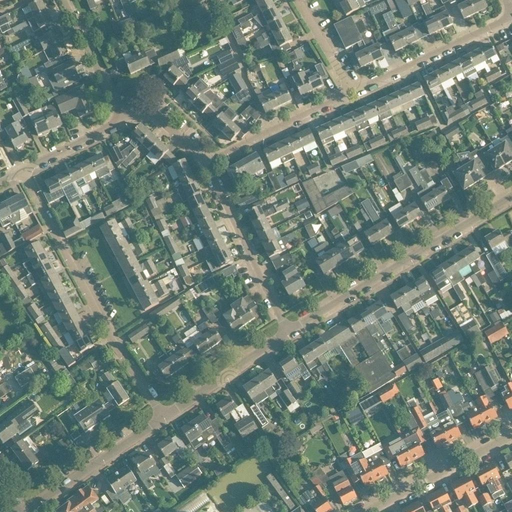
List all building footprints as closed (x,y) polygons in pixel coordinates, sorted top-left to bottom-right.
[(28,21),(47,12),(41,0),(29,6),(28,7),(32,13),(25,16),(28,21)] [(86,0),(90,11),(91,11),(97,9),(97,8),(94,3),(94,1),(93,0),(86,0)] [(120,0),(127,18),(135,15),(130,4),(128,0),(120,0)] [(262,14),(275,8),(270,0),(261,0),(256,3),(262,13),(262,14)] [(349,0),(340,5),(346,16),(366,6),(362,0),(349,0)] [(404,0),(392,0),(388,3),(392,11),(393,10),(398,7),(400,11),(404,19),(412,15),(404,0)] [(475,14),(468,0),(461,0),(462,0),(456,3),(464,20),(475,14)] [(487,9),(482,0),(468,0),(475,14),(480,12),(481,13),(483,13),(486,12),(487,10),(486,9),(487,9)] [(193,10),(195,15),(211,6),(208,1),(193,10)] [(186,2),(177,6),(180,12),(189,8),(186,2)] [(435,18),(432,12),(428,4),(422,7),(429,21),(424,24),(429,36),(441,30),(435,18)] [(444,6),(432,12),(435,18),(441,30),(453,25),(444,6)] [(262,28),(268,25),(280,19),(275,8),(262,14),(262,13),(253,18),(254,19),(253,19),(262,28)] [(47,12),(28,21),(34,33),(53,24),(47,12)] [(390,40),(395,52),(407,47),(401,34),(397,26),(391,13),(383,16),(390,32),(383,35),(387,42),(390,40)] [(7,32),(11,30),(10,30),(8,24),(12,22),(8,14),(0,18),(0,29),(2,34),(7,32)] [(248,22),(253,19),(254,19),(253,18),(251,14),(238,21),(240,26),(248,21),(248,22)] [(367,32),(362,20),(359,21),(356,15),(351,18),(362,42),(367,50),(372,63),(378,60),(378,62),(381,62),(383,61),(384,59),(384,58),(384,57),(378,45),(373,48),(369,40),(366,39),(364,33),(367,32)] [(346,50),(357,44),(362,42),(351,18),(334,26),(346,50)] [(121,24),(124,31),(136,26),(133,19),(121,24)] [(249,49),(270,39),(274,37),(274,36),(286,30),(280,19),(268,25),(271,31),(262,35),(263,36),(257,39),(256,38),(246,43),(249,49)] [(250,26),(248,22),(248,21),(240,26),(242,30),(250,26)] [(11,30),(7,32),(9,36),(28,27),(25,22),(10,30),(11,30)] [(403,24),(397,26),(407,47),(419,41),(413,29),(407,31),(403,24)] [(230,30),(236,42),(244,38),(238,26),(230,30)] [(274,37),(270,39),(272,42),(268,44),(272,51),(276,49),(279,55),(291,49),(288,44),(292,42),(286,30),(274,36),(274,37)] [(56,31),(33,42),(43,52),(45,51),(62,42),(56,31)] [(62,42),(45,51),(50,62),(44,65),(45,66),(35,71),(37,75),(47,71),(63,63),(61,58),(68,54),(62,42)] [(362,42),(357,44),(361,53),(356,56),(355,56),(361,68),(372,63),(367,50),(362,42)] [(12,55),(23,49),(20,44),(9,49),(12,55)] [(479,51),(485,62),(487,65),(492,63),(490,59),(497,56),(491,45),(489,46),(488,44),(484,46),(485,48),(479,51)] [(505,50),(502,44),(496,47),(499,53),(505,50)] [(154,50),(145,54),(150,66),(155,64),(159,68),(183,58),(186,56),(182,48),(178,50),(177,47),(157,56),(154,50)] [(216,56),(220,65),(233,58),(230,50),(216,56)] [(479,51),(468,56),(474,68),(485,62),(479,51)] [(294,53),(285,57),(288,64),(292,62),(294,67),(293,67),(295,70),(292,71),(293,78),(292,79),(301,97),(302,96),(303,98),(304,98),(307,97),(308,95),(307,94),(312,91),(304,73),(297,60),(294,53)] [(150,66),(145,54),(126,62),(125,60),(115,64),(117,71),(127,67),(131,75),(150,66)] [(468,56),(457,62),(463,73),(465,78),(477,73),(474,68),(468,56)] [(508,56),(502,59),(505,65),(511,62),(508,56)] [(185,61),(183,58),(159,68),(166,75),(164,77),(174,86),(178,82),(183,87),(188,82),(177,71),(181,67),(179,64),(185,61)] [(233,58),(220,65),(221,65),(217,67),(223,78),(239,70),(233,58)] [(267,61),(259,65),(263,75),(271,71),(267,61)] [(78,74),(72,62),(46,75),(55,93),(56,92),(63,89),(73,84),(70,78),(78,74)] [(457,62),(446,68),(452,79),(463,73),(457,62)] [(324,86),(322,81),(328,78),(322,65),(304,73),(312,91),(324,86)] [(446,68),(435,74),(441,85),(452,79),(446,68)] [(497,68),(490,72),(495,80),(501,76),(497,68)] [(495,80),(490,72),(484,75),(488,84),(495,80)] [(237,74),(229,79),(238,94),(246,89),(237,74)] [(441,85),(435,74),(424,80),(432,96),(444,90),(441,85)] [(184,96),(193,105),(202,96),(211,90),(197,77),(188,82),(183,87),(188,92),(184,96)] [(29,81),(35,94),(42,91),(36,78),(29,81)] [(419,84),(407,90),(413,102),(424,96),(419,84)] [(281,91),(273,95),(278,108),(292,101),(284,85),(279,88),(281,91)] [(52,94),(55,100),(61,115),(76,108),(80,118),(95,112),(84,86),(69,92),(70,94),(59,98),(56,92),(55,93),(52,94)] [(250,96),(246,89),(238,94),(235,95),(239,103),(250,96)] [(278,108),(273,95),(264,100),(259,89),(254,91),(258,98),(265,114),(278,108)] [(500,99),(494,89),(489,91),(494,102),(500,99)] [(407,90),(396,95),(401,107),(413,102),(407,90)] [(483,96),(481,91),(474,95),(476,99),(481,107),(487,104),(483,96)] [(48,103),(55,100),(52,94),(46,96),(48,103)] [(235,95),(231,98),(234,103),(240,103),(239,103),(235,95)] [(396,95),(385,100),(390,112),(401,107),(396,95)] [(204,112),(209,117),(212,114),(216,109),(202,96),(193,105),(202,114),(204,112)] [(13,101),(19,114),(22,119),(29,115),(20,97),(13,101)] [(481,107),(476,99),(470,103),(471,104),(474,110),(474,111),(481,107)] [(385,100),(373,105),(379,117),(378,117),(380,122),(392,116),(390,112),(385,100)] [(244,110),(256,122),(261,116),(253,102),(244,110)] [(231,123),(237,117),(222,103),(216,109),(217,110),(212,114),(217,119),(215,122),(213,124),(222,133),(231,123)] [(51,114),(44,117),(50,131),(62,126),(53,105),(48,107),(51,114)] [(373,105),(362,110),(367,122),(378,117),(379,117),(373,105)] [(459,120),(455,112),(451,105),(445,108),(447,113),(442,115),(447,126),(459,120)] [(466,117),(462,110),(461,108),(455,112),(459,120),(466,117)] [(50,131),(44,117),(41,110),(29,115),(38,136),(43,134),(44,135),(46,135),(49,134),(50,132),(49,132),(50,131)] [(362,110),(350,115),(356,127),(358,132),(368,127),(365,123),(367,122),(362,110)] [(480,112),(475,115),(478,120),(483,117),(480,112)] [(22,119),(19,114),(12,117),(16,124),(5,130),(8,137),(15,149),(17,148),(17,149),(19,149),(22,148),(22,147),(21,146),(28,142),(22,130),(26,127),(22,119)] [(350,115),(339,120),(344,132),(356,127),(350,115)] [(475,115),(469,119),(472,125),(478,121),(475,115)] [(428,117),(421,120),(425,128),(432,125),(428,117)] [(339,120),(328,125),(333,137),(344,132),(339,120)] [(414,123),(418,132),(425,128),(421,120),(414,123)] [(231,123),(222,133),(231,142),(238,135),(242,139),(248,132),(240,124),(236,128),(231,123)] [(136,150),(142,144),(141,144),(150,134),(141,125),(132,135),(137,140),(131,145),(136,149),(136,150)] [(333,137),(328,125),(316,131),(323,146),(335,141),(333,137)] [(462,130),(459,125),(454,128),(457,133),(462,130)] [(405,126),(398,129),(402,137),(409,134),(405,126)] [(402,137),(398,129),(391,133),(394,140),(395,141),(402,137)] [(309,130),(298,136),(303,148),(315,142),(309,130)] [(425,138),(428,143),(437,138),(434,132),(425,138)] [(141,144),(142,144),(150,152),(159,142),(150,134),(141,144)] [(382,135),(375,139),(378,147),(386,143),(382,135)] [(298,136),(286,141),(292,153),(303,148),(298,136)] [(511,154),(509,150),(511,147),(511,142),(508,136),(500,141),(499,139),(491,143),(495,149),(505,166),(511,161),(511,154)] [(378,147),(375,139),(368,142),(372,149),(378,147)] [(286,141),(275,147),(281,159),(283,164),(294,158),(292,153),(286,141)] [(173,156),(168,152),(169,151),(159,142),(150,152),(160,161),(163,158),(167,162),(173,156)] [(362,153),(358,145),(352,148),(355,156),(362,153)] [(413,145),(408,149),(412,154),(416,150),(413,145)] [(117,147),(109,151),(114,160),(117,167),(118,168),(122,164),(124,161),(120,153),(117,147)] [(281,159),(275,147),(264,152),(269,164),(281,159)] [(355,156),(352,148),(345,151),(345,152),(341,154),(344,160),(348,158),(349,159),(355,156)] [(140,153),(136,150),(136,149),(130,155),(124,161),(122,164),(126,168),(140,153)] [(485,150),(477,155),(484,165),(489,162),(495,172),(505,166),(495,149),(489,153),(485,150)] [(460,161),(464,168),(474,184),(484,178),(478,168),(484,165),(477,155),(475,151),(468,156),(468,160),(460,161)] [(344,160),(341,154),(340,154),(340,152),(328,158),(332,166),(344,161),(343,160),(344,160)] [(257,154),(241,163),(249,178),(265,169),(257,154)] [(102,155),(90,161),(96,172),(106,167),(109,173),(115,169),(108,156),(103,159),(102,155)] [(370,155),(356,162),(359,168),(374,161),(370,155)] [(190,172),(185,160),(180,163),(175,158),(169,164),(172,167),(172,166),(178,178),(190,172)] [(90,161),(79,167),(85,178),(84,178),(87,183),(92,180),(89,176),(96,172),(90,161)] [(356,162),(349,164),(352,172),(360,168),(359,168),(356,162)] [(249,178),(241,163),(226,171),(233,183),(235,182),(238,187),(251,180),(249,178)] [(317,163),(311,166),(312,166),(315,174),(321,171),(317,163)] [(311,166),(307,168),(310,176),(315,174),(312,166),(311,166)] [(79,167),(68,172),(74,184),(84,178),(85,178),(79,167)] [(474,184),(464,168),(459,171),(455,168),(446,173),(453,184),(458,181),(464,190),(474,184)] [(432,181),(425,169),(419,172),(423,179),(426,185),(432,181)] [(57,178),(66,196),(70,204),(75,201),(71,194),(67,187),(74,184),(68,172),(57,178)] [(178,178),(183,189),(184,189),(196,183),(190,172),(178,178)] [(281,190),(277,182),(273,172),(267,175),(275,192),(281,190)] [(428,212),(439,206),(428,188),(426,185),(423,179),(419,172),(412,177),(418,187),(421,186),(424,191),(417,195),(428,212)] [(294,174),(289,176),(292,184),(298,182),(294,174)] [(412,184),(406,174),(403,176),(409,187),(411,186),(412,184)] [(289,176),(277,182),(281,190),(292,184),(289,176)] [(409,187),(403,176),(394,181),(400,193),(409,187)] [(428,188),(439,206),(450,199),(447,195),(453,191),(444,176),(438,180),(439,182),(434,185),(428,188)] [(66,196),(57,178),(45,184),(49,191),(44,194),(49,204),(66,196)] [(302,184),(304,189),(315,184),(312,179),(302,184)] [(183,203),(188,201),(189,200),(189,201),(200,195),(201,195),(196,183),(184,189),(183,189),(177,192),(183,203)] [(304,189),(307,194),(317,189),(315,184),(304,189)] [(349,185),(344,187),(349,196),(354,193),(349,185)] [(344,187),(338,190),(344,199),(349,196),(344,187)] [(307,194),(309,198),(320,193),(317,189),(307,194)] [(396,189),(392,191),(399,202),(403,200),(396,189)] [(338,190),(333,193),(339,202),(344,199),(338,190)] [(126,192),(118,196),(124,208),(132,204),(126,192)] [(245,206),(261,199),(258,192),(242,199),(235,203),(238,210),(245,206)] [(309,198),(312,203),(322,198),(320,193),(309,198)] [(333,193),(327,195),(334,205),(339,202),(333,193)] [(11,216),(15,224),(16,226),(21,223),(20,211),(23,210),(26,217),(32,213),(25,198),(23,195),(16,198),(15,197),(10,199),(11,201),(5,204),(11,216)] [(188,201),(193,212),(193,213),(205,206),(200,195),(189,201),(189,200),(188,201)] [(322,198),(312,203),(317,215),(334,205),(327,195),(322,198)] [(156,203),(155,202),(153,197),(146,201),(148,206),(155,203),(156,203)] [(295,204),(299,212),(310,207),(306,199),(295,204)] [(253,225),(265,219),(273,215),(283,210),(289,207),(286,201),(272,208),(262,213),(259,207),(265,204),(264,200),(249,207),(251,211),(247,213),(253,225)] [(368,201),(361,205),(364,209),(367,214),(367,213),(370,219),(375,228),(383,240),(394,233),(387,221),(382,224),(368,201)] [(157,208),(155,203),(148,206),(151,211),(157,208)] [(15,224),(11,216),(5,204),(0,206),(0,222),(3,228),(10,224),(12,227),(16,225),(15,224)] [(173,208),(171,204),(160,210),(162,213),(173,208)] [(400,204),(388,211),(393,218),(400,229),(411,223),(404,211),(400,204)] [(415,204),(404,211),(411,223),(422,216),(415,204)] [(104,210),(107,217),(116,213),(112,205),(104,210)] [(211,218),(205,206),(193,213),(193,212),(186,216),(191,226),(192,226),(193,227),(211,218)] [(339,206),(333,209),(337,215),(342,211),(339,206)] [(364,209),(360,211),(363,216),(366,222),(370,219),(367,213),(367,214),(364,209)] [(320,217),(318,218),(319,220),(321,223),(330,219),(326,213),(325,214),(320,217)] [(183,228),(189,227),(186,216),(180,218),(183,228)] [(91,218),(83,222),(87,228),(94,224),(91,219),(91,218)] [(101,229),(106,239),(121,232),(133,226),(128,218),(117,225),(115,221),(101,229)] [(193,227),(198,238),(216,229),(211,218),(193,227)] [(315,218),(303,224),(305,227),(317,221),(315,218)] [(253,225),(258,236),(270,230),(265,219),(253,225)] [(166,225),(164,220),(156,223),(159,228),(166,225)] [(353,225),(358,233),(362,230),(358,222),(353,225)] [(166,225),(159,228),(161,233),(169,230),(166,225)] [(305,227),(310,239),(316,236),(310,225),(305,227)] [(72,226),(62,231),(66,239),(76,233),(72,226)] [(106,239),(112,250),(126,242),(124,238),(128,236),(136,231),(133,226),(121,232),(106,239)] [(375,228),(364,235),(371,246),(383,240),(375,228)] [(210,246),(222,240),(216,229),(198,238),(203,249),(210,246)] [(258,236),(264,247),(276,241),(270,230),(258,236)] [(346,231),(340,234),(343,239),(346,243),(354,257),(364,251),(356,237),(352,240),(346,231)] [(485,239),(492,251),(504,242),(508,248),(511,249),(511,248),(511,231),(510,232),(502,237),(498,231),(485,239)] [(31,240),(27,232),(21,235),(26,243),(31,240)] [(165,240),(170,251),(177,248),(176,245),(183,241),(179,233),(165,240)] [(340,234),(335,238),(337,242),(343,239),(340,234)] [(286,247),(287,244),(291,243),(287,236),(276,242),(276,241),(264,247),(269,259),(282,253),(281,252),(287,250),(286,247)] [(317,239),(321,245),(326,242),(322,236),(317,239)] [(314,238),(309,241),(314,250),(319,246),(314,238)] [(132,243),(135,250),(143,246),(139,239),(132,243)] [(8,240),(3,242),(9,252),(14,250),(8,240)] [(210,246),(216,257),(227,251),(222,240),(210,246)] [(0,256),(9,252),(3,242),(0,243),(0,252),(0,256)] [(112,250),(117,260),(132,252),(126,242),(112,250)] [(25,251),(30,261),(45,254),(39,243),(25,251)] [(326,243),(320,246),(324,252),(330,248),(326,243)] [(346,243),(336,249),(344,263),(354,257),(346,243)] [(143,246),(135,250),(139,256),(146,252),(143,246)] [(324,252),(320,246),(314,250),(317,256),(324,252)] [(462,254),(473,271),(474,274),(481,285),(486,282),(479,272),(480,271),(474,262),(480,258),(473,247),(462,254)] [(172,256),(180,252),(177,248),(170,251),(172,256)] [(336,249),(326,255),(334,269),(344,263),(336,249)] [(227,251),(216,257),(209,260),(215,272),(221,269),(233,263),(227,251)] [(117,260),(123,270),(137,262),(132,252),(117,260)] [(508,277),(500,264),(493,252),(486,257),(493,269),(494,271),(500,282),(508,277)] [(33,267),(36,271),(36,272),(50,264),(45,254),(30,261),(23,264),(27,271),(33,267)] [(272,262),(276,272),(277,274),(290,268),(288,265),(287,262),(292,259),(290,254),(272,262)] [(462,254),(451,261),(458,272),(461,277),(462,278),(473,271),(462,254)] [(334,269),(326,255),(316,262),(324,275),(334,269)] [(146,271),(154,266),(151,260),(143,264),(146,271)] [(440,268),(451,284),(461,277),(458,272),(451,261),(440,268)] [(128,280),(143,273),(137,262),(123,270),(126,277),(128,280)] [(37,284),(56,274),(50,264),(36,272),(36,271),(30,274),(36,284),(37,284)] [(188,271),(185,264),(185,265),(177,268),(181,275),(188,271)] [(1,271),(5,276),(12,272),(7,266),(1,271)] [(146,271),(149,277),(158,273),(157,272),(154,266),(146,271)] [(239,276),(234,266),(221,272),(222,273),(225,279),(232,275),(234,278),(239,276)] [(283,277),(280,279),(279,279),(282,284),(282,285),(289,297),(306,287),(294,267),(282,275),(283,277)] [(440,291),(451,284),(440,268),(429,275),(437,286),(440,291)] [(487,274),(497,293),(504,289),(494,271),(487,274)] [(12,272),(5,276),(9,282),(16,278),(12,272)] [(146,278),(143,273),(128,280),(134,291),(148,283),(146,278)] [(43,294),(47,292),(61,285),(56,274),(37,284),(43,294)] [(477,288),(481,285),(474,274),(470,277),(477,288)] [(436,296),(432,288),(430,289),(423,278),(412,285),(424,303),(436,296)] [(155,285),(158,291),(166,287),(163,281),(155,285)] [(206,282),(196,288),(200,295),(210,288),(206,282)] [(134,291),(139,301),(154,293),(148,283),(134,291)] [(457,284),(453,287),(461,301),(465,298),(457,284)] [(14,290),(18,295),(25,290),(21,285),(14,290)] [(47,292),(52,302),(66,295),(61,285),(47,292)] [(412,285),(402,291),(412,309),(414,312),(420,308),(426,317),(429,314),(430,314),(424,305),(424,304),(424,303),(419,296),(412,285)] [(166,287),(158,291),(162,297),(169,293),(166,287)] [(195,287),(189,291),(194,299),(200,296),(195,287)] [(25,290),(18,295),(22,301),(29,297),(25,290)] [(412,309),(402,291),(390,298),(397,310),(401,307),(405,313),(412,309)] [(154,293),(139,301),(145,311),(159,304),(154,293)] [(52,302),(58,313),(72,305),(66,295),(52,302)] [(251,313),(257,308),(249,296),(231,308),(232,310),(236,315),(237,315),(244,326),(255,319),(251,313)] [(162,307),(160,309),(165,315),(173,310),(168,303),(162,307)] [(380,303),(369,310),(377,321),(385,335),(393,330),(388,321),(385,323),(382,318),(387,314),(380,303)] [(27,309),(32,315),(38,310),(34,304),(27,309)] [(58,313),(63,323),(77,315),(72,305),(58,313)] [(149,316),(154,323),(165,315),(160,309),(149,316)] [(360,316),(358,316),(376,345),(383,341),(381,338),(385,335),(377,321),(369,310),(368,311),(367,309),(363,311),(359,314),(360,316)] [(497,312),(503,323),(511,317),(511,309),(506,313),(504,309),(497,312)] [(38,310),(32,315),(36,321),(42,316),(38,310)] [(244,326),(237,315),(236,315),(232,310),(222,317),(226,322),(220,326),(224,331),(230,327),(234,333),(244,326)] [(199,330),(211,348),(222,341),(218,335),(224,331),(220,326),(211,312),(206,315),(209,321),(198,328),(199,330)] [(405,313),(398,317),(406,332),(407,331),(414,327),(407,316),(405,313)] [(63,323),(69,333),(83,326),(77,315),(63,323)] [(392,369),(376,345),(358,316),(348,323),(346,320),(329,331),(339,347),(370,395),(393,381),(397,378),(392,369)] [(460,328),(467,339),(480,331),(473,320),(460,328)] [(41,328),(45,334),(52,329),(48,323),(41,328)] [(484,332),(491,344),(508,334),(501,323),(484,332)] [(69,333),(74,344),(88,336),(83,326),(69,333)] [(128,337),(132,343),(146,334),(142,328),(128,337)] [(52,329),(45,334),(49,340),(56,335),(52,329)] [(186,347),(187,348),(191,354),(197,350),(200,355),(211,348),(199,330),(182,341),(186,347)] [(329,353),(339,347),(329,331),(330,332),(320,338),(319,337),(321,340),(310,347),(317,358),(322,366),(329,376),(328,377),(331,381),(336,378),(327,363),(328,363),(322,354),(328,351),(329,353)] [(444,339),(450,349),(463,341),(458,331),(444,339)] [(88,336),(74,344),(80,354),(94,346),(88,336)] [(443,338),(432,344),(439,355),(450,349),(444,339),(443,338)] [(182,350),(186,347),(182,341),(181,339),(177,342),(182,350)] [(54,347),(59,353),(65,348),(61,342),(54,347)] [(439,355),(432,344),(419,352),(425,363),(439,355)] [(317,358),(310,347),(299,354),(306,365),(310,370),(317,366),(313,360),(317,358)] [(403,363),(402,363),(407,371),(408,371),(409,372),(423,364),(416,354),(411,357),(405,347),(396,353),(403,363)] [(65,348),(59,353),(68,367),(75,362),(65,348)] [(171,350),(165,354),(170,360),(177,371),(188,364),(185,358),(191,354),(187,348),(183,351),(176,356),(171,350)] [(170,360),(165,354),(159,358),(163,364),(151,372),(155,377),(162,373),(165,379),(177,371),(170,360)] [(277,365),(285,376),(286,376),(288,380),(299,373),(304,380),(310,376),(302,364),(298,366),(291,356),(290,357),(289,356),(287,356),(283,358),(283,360),(284,361),(277,365)] [(51,365),(58,376),(64,372),(57,361),(51,365)] [(402,363),(392,369),(397,378),(407,371),(402,363)] [(491,389),(481,371),(477,363),(471,366),(484,392),(491,389)] [(14,378),(21,388),(42,374),(36,364),(14,378)] [(324,379),(328,377),(329,376),(322,366),(317,370),(320,375),(321,374),(324,379)] [(487,368),(481,371),(491,389),(497,386),(487,368)] [(269,371),(256,380),(259,384),(268,398),(275,393),(281,389),(277,383),(269,371)] [(118,407),(129,400),(117,383),(109,372),(100,378),(108,390),(107,390),(107,391),(103,394),(109,403),(104,407),(99,400),(86,408),(75,416),(74,417),(85,433),(97,425),(110,416),(108,413),(118,406),(118,407)] [(256,380),(243,389),(251,401),(252,400),(254,404),(256,406),(261,403),(268,398),(259,384),(256,380)] [(294,381),(286,386),(288,390),(289,392),(296,401),(297,402),(299,406),(307,401),(294,381)] [(0,398),(10,391),(6,384),(4,383),(0,386),(0,398)] [(511,409),(511,385),(507,387),(509,391),(502,395),(510,411),(511,409)] [(393,397),(388,389),(388,388),(377,394),(382,403),(393,397)] [(281,395),(279,396),(283,402),(287,408),(297,402),(296,401),(289,392),(288,390),(281,395)] [(446,393),(453,406),(455,409),(461,406),(459,402),(463,400),(459,392),(455,394),(452,390),(446,393)] [(447,409),(453,406),(446,393),(441,397),(447,409)] [(371,398),(361,404),(366,412),(382,403),(377,394),(371,398)] [(497,417),(490,402),(486,396),(480,399),(482,404),(477,406),(485,424),(497,417)] [(230,398),(216,407),(223,418),(224,417),(227,421),(232,417),(230,413),(237,409),(230,398)] [(28,429),(24,423),(39,412),(38,412),(31,402),(8,419),(9,421),(2,426),(0,427),(0,439),(3,444),(18,433),(20,435),(28,429)] [(485,424),(477,406),(471,410),(472,412),(466,415),(474,430),(485,424)] [(449,443),(440,425),(439,426),(436,419),(427,424),(418,407),(410,411),(420,431),(426,428),(437,449),(442,446),(443,447),(445,448),(448,446),(449,444),(448,443),(449,443)] [(346,414),(350,424),(363,420),(359,410),(346,414)] [(461,436),(453,422),(448,411),(436,417),(449,443),(461,436)] [(215,429),(211,423),(208,419),(206,420),(203,416),(193,422),(205,440),(214,433),(224,448),(232,443),(221,426),(215,429)] [(237,425),(235,427),(242,439),(257,429),(250,417),(237,425)] [(206,442),(205,440),(193,422),(181,430),(194,451),(206,442)] [(261,428),(264,434),(272,430),(268,424),(263,427),(261,428)] [(426,442),(423,436),(419,428),(400,438),(406,448),(413,462),(425,455),(419,445),(426,442)] [(70,436),(73,441),(80,436),(77,431),(70,436)] [(42,437),(38,432),(32,436),(36,442),(42,437)] [(170,438),(157,447),(165,458),(177,450),(179,453),(186,449),(185,447),(177,435),(177,436),(177,437),(171,440),(170,438)] [(292,446),(299,451),(303,444),(296,440),(292,446)] [(38,463),(47,456),(43,450),(34,457),(22,441),(12,449),(28,471),(38,463)] [(413,462),(406,448),(401,451),(399,448),(393,452),(401,468),(413,462)] [(373,461),(367,463),(376,481),(377,480),(378,481),(380,481),(383,480),(384,478),(383,477),(388,474),(381,460),(386,457),(382,449),(370,456),(373,461)] [(204,462),(196,451),(190,455),(197,466),(204,462)] [(147,453),(134,462),(137,467),(134,469),(143,482),(148,479),(153,475),(155,478),(161,474),(159,471),(154,464),(155,464),(147,453)] [(164,458),(160,461),(170,475),(174,472),(164,458)] [(376,481),(367,463),(365,458),(353,465),(350,459),(342,463),(352,481),(359,477),(365,487),(376,481)] [(195,478),(201,474),(194,463),(176,475),(184,488),(196,480),(195,478)] [(502,490),(497,479),(500,478),(493,464),(484,468),(497,494),(499,497),(504,495),(502,491),(502,490)] [(106,481),(116,495),(136,481),(127,467),(106,481)] [(313,473),(325,488),(332,483),(319,468),(313,473)] [(497,494),(484,468),(475,473),(483,487),(487,484),(493,496),(497,494)] [(303,511),(300,508),(297,510),(292,503),(291,502),(271,474),(267,477),(291,511),(303,511)] [(332,485),(343,505),(357,498),(346,477),(332,485)] [(468,477),(459,481),(473,506),(477,504),(471,493),(475,491),(468,477)] [(473,506),(459,481),(451,486),(458,500),(463,497),(469,509),(473,506)] [(298,498),(298,499),(303,506),(308,503),(314,511),(330,511),(333,510),(324,498),(326,496),(320,488),(318,485),(313,489),(315,492),(321,500),(317,502),(312,495),(311,496),(308,491),(307,492),(298,498)] [(99,500),(88,487),(82,492),(81,491),(77,494),(78,494),(67,502),(69,504),(58,511),(96,511),(91,506),(99,500)] [(444,490),(435,494),(444,511),(451,511),(448,505),(451,503),(444,490)] [(187,503),(191,511),(212,503),(208,493),(187,503)] [(487,493),(483,496),(488,505),(492,502),(487,493)] [(444,511),(435,494),(426,499),(432,510),(428,511),(444,511)] [(488,505),(483,496),(478,498),(483,507),(488,505)] [(257,505),(261,511),(276,511),(267,498),(257,505)] [(424,511),(419,502),(411,507),(413,511),(424,511)]
